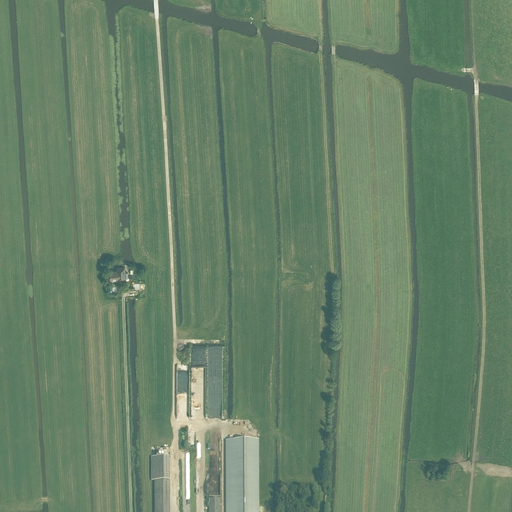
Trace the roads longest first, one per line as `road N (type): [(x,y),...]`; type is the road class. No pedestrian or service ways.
road 1 (track): [(177,476),(155,0)]
road 2 (track): [(320,52),(332,274),(323,511)]
road 3 (track): [(474,69),(483,313),(468,511)]
road 4 (track): [(141,307),(147,511)]
